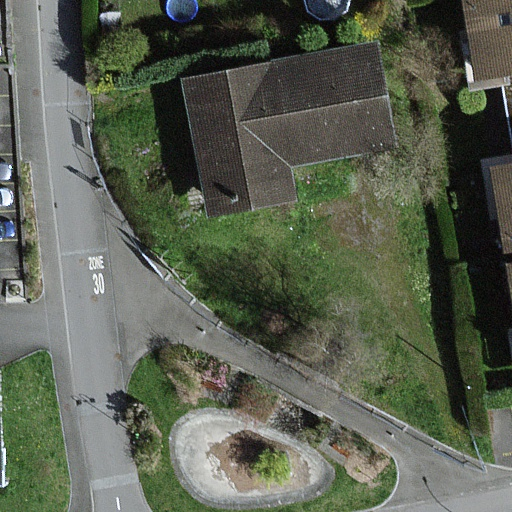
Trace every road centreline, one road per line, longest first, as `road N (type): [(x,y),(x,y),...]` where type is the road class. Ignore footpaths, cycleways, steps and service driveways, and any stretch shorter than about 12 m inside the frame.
road 1 (residential): [(492,511),(479,487),(432,457),(108,274),(83,277)]
road 2 (residential): [(83,277),(54,0)]
road 3 (residential): [(118,511),(83,277)]
